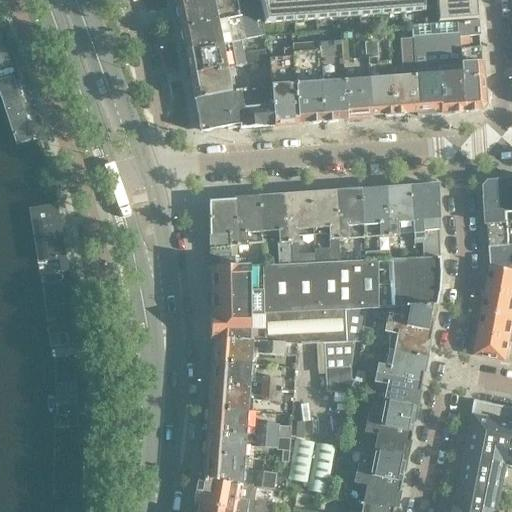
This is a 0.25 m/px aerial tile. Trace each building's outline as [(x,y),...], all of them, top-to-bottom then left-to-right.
[(203,0),(175,6),(180,30),(244,16),(240,0),(203,0)] [(257,0),(240,0),(244,16),(260,13),(257,0)] [(257,0),(263,24),(275,23),(293,22),(291,0),(257,0)] [(334,0),(291,0),(293,22),(296,22),(335,19),(334,0)] [(377,0),(334,0),(335,19),(336,19),(379,16),(377,0)] [(377,0),(379,16),(423,13),(422,0),(377,0)] [(475,0),(435,0),(437,22),(477,19),(476,17),(477,17),(475,0)] [(260,13),(244,16),(249,39),(264,36),(260,13)] [(244,16),(180,30),(185,52),(226,44),(239,41),(249,39),(244,16)] [(479,35),(477,21),(457,22),(459,36),(479,35)] [(457,23),(434,25),(435,37),(440,111),(440,114),(464,112),(459,49),(457,23)] [(434,25),(411,27),(411,39),(418,113),(419,113),(422,115),(428,115),(430,112),(440,111),(435,37),(434,25)] [(370,116),(366,59),(356,60),(353,31),(340,32),(340,41),(344,81),(347,118),(357,117),(360,120),(366,119),(368,116),(370,116)] [(0,37),(0,68),(10,64),(0,37)] [(418,113),(411,39),(401,39),(402,71),(402,72),(390,73),(394,117),(403,117),(406,114),(418,113)] [(226,44),(185,52),(190,75),(244,66),(239,41),(226,44)] [(347,118),(344,81),(340,41),(316,42),(319,83),(322,123),(347,121),(347,118)] [(316,42),(292,44),(293,49),(298,124),(322,123),(319,83),(316,42)] [(394,117),(390,73),(389,62),(380,62),(378,42),(365,44),(366,59),(370,116),(381,115),(384,118),(394,117)] [(485,105),(480,48),(459,49),(464,112),(482,111),(485,105)] [(282,58),(268,59),(271,85),(272,106),(274,126),(298,124),(293,49),(282,50),(282,58)] [(265,50),(248,52),(250,64),(266,61),(265,50)] [(266,62),(190,75),(194,100),(231,93),(231,91),(235,91),(240,90),(270,86),(266,62)] [(11,78),(0,81),(0,92),(14,138),(31,133),(27,120),(25,121),(11,78)] [(231,93),(194,100),(200,127),(200,132),(207,131),(227,127),(228,129),(240,127),(240,128),(274,126),(272,106),(243,108),(240,90),(235,91),(231,91),(231,93)] [(507,213),(511,212),(511,180),(490,182),(485,187),(486,199),(490,248),(509,246),(507,224),(507,213)] [(423,258),(439,257),(436,192),(437,192),(437,191),(435,191),(431,187),(431,186),(429,186),(429,187),(410,188),(413,234),(414,244),(422,243),(423,258)] [(413,234),(410,188),(385,190),(388,236),(398,235),(398,234),(413,234)] [(385,190),(360,192),(362,226),(363,238),(379,237),(388,236),(385,190)] [(360,192),(335,193),(339,240),(348,239),(363,238),(362,226),(360,192)] [(339,240),(335,193),(320,194),(310,195),(313,235),(329,235),(330,252),(340,251),(339,240)] [(313,235),(310,195),(285,197),(289,265),(299,264),(314,264),(314,253),(298,254),(297,243),(297,235),(313,235)] [(289,265),(285,197),(260,199),(262,233),(276,233),(278,265),(289,265)] [(262,233),(260,199),(235,200),(238,247),(247,246),(247,243),(262,242),(262,233)] [(209,209),(210,268),(236,267),(235,247),(238,247),(235,200),(215,202),(215,201),(213,201),(208,207),(208,209),(209,209)] [(52,214),(37,216),(44,257),(43,258),(44,267),(61,264),(52,214)] [(511,245),(509,246),(490,248),(491,267),(511,270),(511,245)] [(329,248),(314,249),(314,253),(314,264),(341,262),(340,251),(330,252),(329,248)] [(353,250),(340,251),(341,262),(354,261),(353,250)] [(365,251),(365,261),(388,260),(388,250),(365,251)] [(439,275),(439,257),(423,258),(388,260),(365,261),(354,261),(341,262),(314,264),(299,264),(289,265),(278,265),(262,266),(263,314),(264,314),(264,342),(296,344),(298,344),(323,343),(345,343),(354,342),(358,341),(362,318),(365,318),(367,310),(367,309),(374,310),(402,308),(402,307),(409,306),(431,305),(436,305),(438,290),(439,275)] [(263,314),(262,266),(236,267),(210,268),(210,315),(209,315),(209,316),(249,314),(263,314)] [(511,270),(491,267),(487,289),(511,293),(511,270)] [(511,293),(487,289),(483,312),(511,316),(511,293)] [(64,291),(44,293),(51,350),(71,348),(68,325),(70,325),(68,313),(67,313),(64,291)] [(388,315),(386,323),(430,332),(436,305),(431,305),(409,306),(402,307),(402,308),(400,317),(388,315)] [(374,310),(367,309),(366,318),(373,320),(374,310)] [(511,316),(483,312),(479,334),(511,340),(511,339),(511,316)] [(264,342),(264,314),(263,314),(249,314),(209,316),(210,340),(213,340),(213,341),(249,342),(249,341),(253,341),(252,343),(253,343),(255,343),(264,343),(264,342)] [(374,321),(365,319),(363,333),(371,334),(374,321)] [(386,323),(384,332),(388,333),(388,349),(393,350),(425,357),(430,332),(386,323)] [(479,334),(475,355),(475,356),(506,361),(507,357),(509,358),(511,340),(479,334)] [(295,356),(296,344),(264,342),(264,343),(255,343),(253,343),(252,343),(253,341),(249,341),(249,342),(213,341),(212,351),(211,351),(210,362),(255,365),(256,354),(295,356)] [(323,343),(325,369),(349,368),(354,342),(345,343),(323,343)] [(377,364),(375,373),(420,383),(425,357),(393,350),(390,367),(380,365),(377,364)] [(78,361),(60,362),(62,426),(81,425),(78,361)] [(254,377),(255,365),(210,362),(209,374),(211,375),(210,386),(249,389),(281,390),(282,379),(254,377)] [(367,371),(369,364),(360,363),(359,369),(367,371)] [(350,386),(349,368),(325,369),(327,392),(349,392),(350,386)] [(375,383),(371,399),(374,400),(415,408),(420,383),(375,373),(373,383),(375,383)] [(355,394),(358,383),(351,381),(350,386),(349,392),(355,394)] [(280,402),(281,390),(249,389),(210,386),(210,398),(207,398),(207,409),(251,412),(252,401),(280,402)] [(410,433),(415,408),(374,400),(371,415),(367,415),(365,424),(410,433)] [(452,502),(449,511),(498,511),(496,511),(505,467),(511,467),(511,407),(474,400),(474,401),(473,401),(470,416),(471,416),(453,502),(452,502)] [(250,423),(251,412),(207,409),(206,421),(208,421),(207,432),(289,438),(290,426),(250,424),(250,423)] [(410,433),(365,424),(363,433),(376,436),(373,451),(405,458),(410,433)] [(287,462),(289,438),(207,432),(206,445),(204,445),(203,456),(248,459),(249,447),(281,449),(280,462),(287,462)] [(81,433),(53,433),(52,498),(80,499),(81,433)] [(306,481),(311,443),(295,441),(290,478),(306,481)] [(316,445),(308,489),(324,491),(332,447),(316,445)] [(360,449),(355,474),(400,483),(405,458),(373,451),(360,449)] [(203,456),(202,467),(205,468),(204,479),(228,484),(239,486),(254,488),(273,491),(275,475),(247,471),(248,459),(203,456)] [(337,459),(335,470),(350,473),(352,464),(348,464),(346,460),(337,459)] [(344,473),(334,471),(332,480),(343,482),(344,473)] [(400,483),(355,474),(353,483),(366,486),(362,504),(392,508),(395,509),(400,483)] [(201,496),(199,504),(224,509),(237,511),(270,511),(271,509),(257,506),(257,503),(252,502),(254,488),(239,486),(228,484),(204,479),(201,496)] [(310,508),(312,497),(296,494),(294,506),(310,508)] [(391,511),(392,508),(362,504),(351,502),(349,509),(361,511),(360,511),(391,511)]
